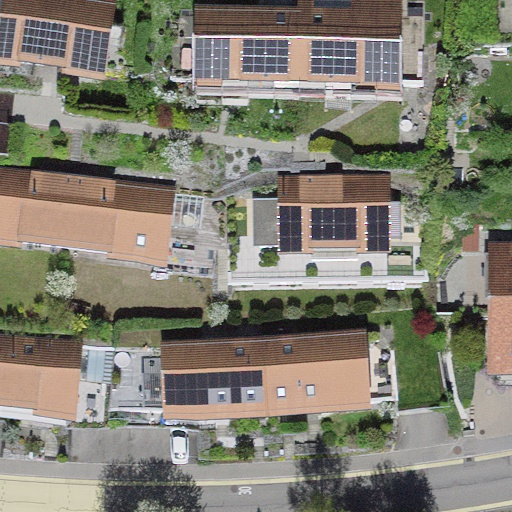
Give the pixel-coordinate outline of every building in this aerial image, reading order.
[(98,4),(58,0),(0,0),(0,61),(90,71),(98,4)] [(305,0),(304,18),(302,87),(418,92),(421,1),(398,0),(305,0)] [(302,87),(304,18),(174,12),(171,82),(302,87)] [(0,238),(62,247),(71,183),(0,172),(0,238)] [(376,181),(286,182),(286,236),(225,236),(228,286),(428,284),(421,231),(381,233),(376,181)] [(71,183),(62,247),(205,268),(214,203),(71,183)] [(511,253),(500,253),(498,366),(511,366),(511,253)] [(74,349),(0,341),(0,405),(68,412),(74,349)] [(264,344),(265,408),(392,406),(390,341),(264,344)] [(265,408),(264,344),(109,347),(111,412),(265,408)]
